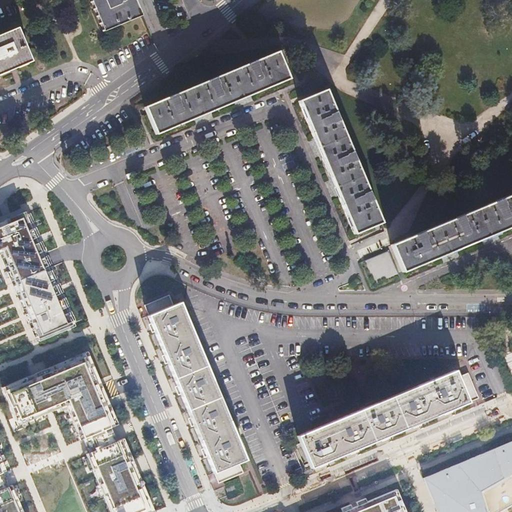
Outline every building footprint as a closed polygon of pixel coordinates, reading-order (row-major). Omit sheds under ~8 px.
[(84,0),(85,0),(85,2),(87,7),(88,9),(90,13),(91,15),(93,20),(93,21),(95,26),(96,27),(98,32),(98,34),(136,18),(135,17),(128,0),(84,0)] [(18,26),(0,34),(0,74),(11,70),(14,69),(16,68),(33,61),(18,26)] [(278,53),(145,108),(156,135),(290,81),(278,53)] [(329,92),(301,103),(355,237),(383,226),(329,92)] [(511,198),(393,248),(404,276),(511,230),(511,198)] [(0,252),(2,251),(39,341),(65,331),(72,328),(78,325),(63,290),(62,287),(61,285),(53,265),(47,251),(42,239),(40,234),(31,211),(0,223),(0,252)] [(145,308),(169,301),(168,296),(144,303),(145,308)] [(245,460),(185,316),(179,303),(173,305),(162,310),(148,315),(154,329),(167,360),(179,391),(192,422),(205,453),(214,473),(245,460)] [(31,375),(3,387),(19,424),(46,413),(50,411),(54,410),(57,408),(67,404),(74,421),(75,423),(79,435),(80,437),(81,438),(83,437),(86,445),(89,452),(87,453),(111,511),(151,511),(155,511),(141,477),(131,454),(124,437),(117,440),(114,434),(111,426),(115,425),(118,423),(113,409),(100,379),(89,351),(48,368),(39,372),(31,375)] [(455,371),(296,437),(310,468),(319,465),(350,452),(384,438),(413,426),(444,413),(468,403),(464,392),(455,371)] [(493,511),(511,501),(511,440),(487,451),(481,454),(424,478),(437,511),(493,511)] [(0,453),(0,511),(24,511),(13,483),(8,485),(5,478),(3,472),(7,470),(0,453)] [(212,473),(207,476),(213,487),(218,484),(212,473)] [(234,482),(225,486),(229,496),(238,492),(234,482)] [(347,508),(338,511),(404,511),(395,488),(365,501),(356,505),(347,508)]
